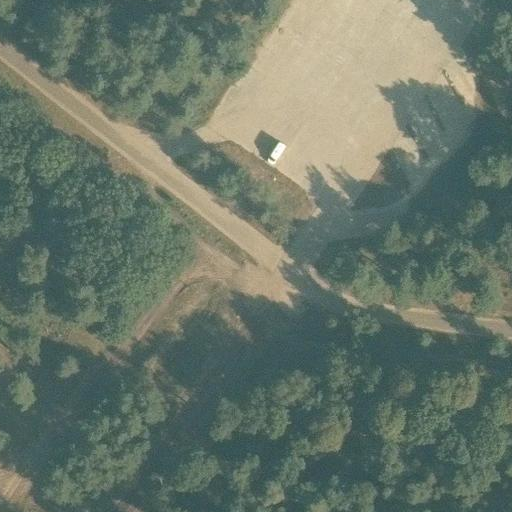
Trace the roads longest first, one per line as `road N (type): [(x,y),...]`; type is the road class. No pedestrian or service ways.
road 1 (track): [(511,367),(321,337),(0,76)]
road 2 (unclassified): [(511,336),(394,322),(319,291),(0,41)]
